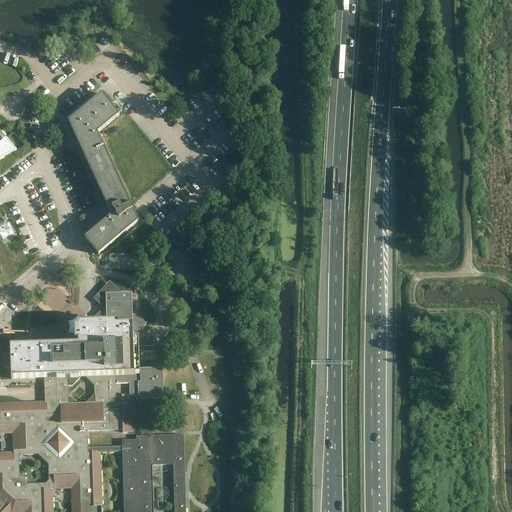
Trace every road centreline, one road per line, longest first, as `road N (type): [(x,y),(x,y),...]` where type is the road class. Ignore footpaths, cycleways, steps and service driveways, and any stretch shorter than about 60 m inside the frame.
road 1 (motorway): [(371,511),(373,248),(389,0)]
road 2 (motorway): [(350,0),(335,238),(336,511)]
road 3 (unknown): [(84,271),(85,317),(68,333),(34,335),(0,323)]
